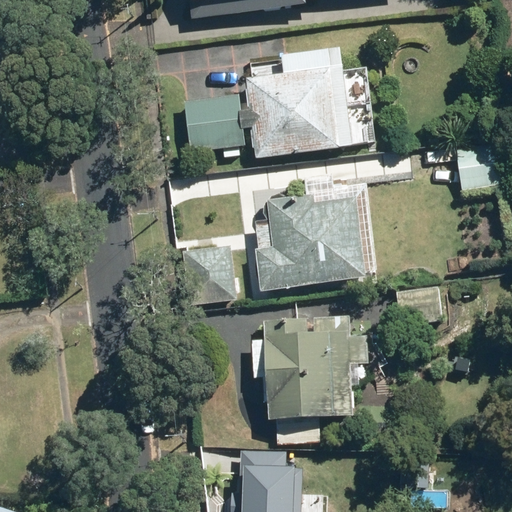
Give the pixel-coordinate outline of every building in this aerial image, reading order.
[(200,0),(201,9),(263,0),(200,0)] [(250,69),(266,156),(354,139),(337,53),(250,69)] [(242,144),(239,98),(196,101),(199,147),(242,144)] [(501,145),(462,147),(464,188),(504,186),(501,145)] [(366,279),(360,198),(264,206),(271,287),(366,279)] [(195,310),(239,302),(229,246),(185,254),(195,310)] [(403,301),(405,330),(447,327),(444,297),(403,301)] [(278,333),(283,442),(368,438),(363,329),(278,333)] [(304,511),(306,476),(244,474),(243,511),(304,511)]
